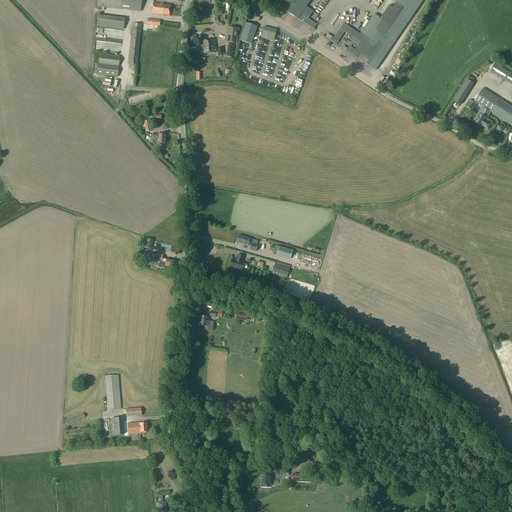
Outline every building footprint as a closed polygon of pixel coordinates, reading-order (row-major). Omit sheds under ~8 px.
[(121,9),(129,10),(130,0),(97,0),(97,6),(116,8),(116,10),(121,11),(121,9)] [(285,0),(281,7),(298,19),(314,30),(315,28),(314,27),(316,24),(308,19),(313,11),(306,7),(310,0),(398,0),(393,7),(389,5),(380,18),(374,14),(361,33),(360,34),(344,23),(334,38),(332,37),(328,34),(326,37),(330,40),(336,44),(345,32),(360,42),(355,50),(350,46),(346,51),(358,58),(375,70),(423,0),(285,0)] [(152,13),(164,14),(169,15),(170,5),(153,3),(152,13)] [(95,26),(122,29),(123,18),(96,15),(95,26)] [(145,24),(158,26),(159,19),(146,18),(145,24)] [(245,22),(239,40),(251,44),(257,26),(245,22)] [(130,23),(129,47),(132,47),(131,55),(128,55),(127,64),(137,64),(139,24),(130,23)] [(274,40),(276,30),(264,26),(261,37),(274,40)] [(227,52),(228,52),(227,56),(229,57),(231,58),(231,57),(233,58),(234,53),(233,53),(235,43),(236,43),(238,29),(228,27),(225,42),(229,42),(227,52)] [(276,48),(278,44),(288,47),(290,42),(277,37),(273,47),(276,48)] [(200,45),(195,45),(196,50),(200,50),(201,54),(215,53),(214,40),(200,41),(200,45)] [(251,62),(252,51),(244,50),(244,48),(237,48),(236,58),(243,59),(243,62),(251,62)] [(97,60),(95,74),(116,77),(117,62),(97,60)] [(453,100),(460,105),(474,83),(473,83),(474,80),(469,76),(467,79),(466,79),(453,100)] [(272,87),(284,92),(285,88),(271,82),(269,88),(272,89),(272,87)] [(131,101),(151,96),(149,90),(130,95),(131,101)] [(481,97),(474,92),(465,106),(473,111),(481,97)] [(508,117),(497,111),(495,116),(511,124),(511,109),(511,110),(508,117)] [(492,124),(489,122),(490,120),(487,118),(487,119),(478,114),(473,121),(483,126),(488,130),(492,124)] [(165,134),(160,134),(151,134),(151,143),(165,143),(165,134)] [(255,252),(256,249),(257,245),(249,243),(250,238),(238,235),(236,242),(250,246),(249,250),(255,252)] [(152,247),(154,240),(146,238),(143,247),(151,249),(153,249),(153,247),(152,247)] [(292,251),(279,247),(276,246),(273,254),(277,255),(290,259),(292,251)] [(153,260),(161,262),(166,263),(165,266),(173,267),(174,261),(162,259),(163,255),(154,253),(153,260)] [(231,259),(229,267),(233,268),(233,269),(236,270),(237,269),(241,270),(243,262),(242,262),(243,257),(237,255),(236,258),(236,260),(231,259)] [(290,267),(274,263),(271,274),(286,278),(290,267)] [(207,317),(200,316),(198,325),(205,326),(205,325),(209,326),(209,321),(206,321),(207,317)] [(105,376),(108,410),(121,409),(118,375),(105,376)] [(141,415),(140,409),(140,408),(126,409),(127,416),(141,415)] [(65,425),(85,417),(83,413),(63,421),(65,425)] [(123,434),(122,417),(110,417),(111,434),(123,434)] [(128,434),(141,433),(141,432),(147,432),(146,423),(140,423),(139,422),(127,423),(128,434)] [(300,459),(310,460),(311,449),(302,449),(302,456),(300,456),(300,459)] [(271,475),(272,475),(272,471),(269,471),(269,474),(263,474),(263,482),(262,482),(262,487),(270,487),(270,483),(271,483),(271,475)] [(164,511),(164,502),(156,503),(156,511),(164,511)] [(223,511),(231,511),(231,505),(227,505),(227,503),(224,503),(224,505),(223,506),(223,511)]
